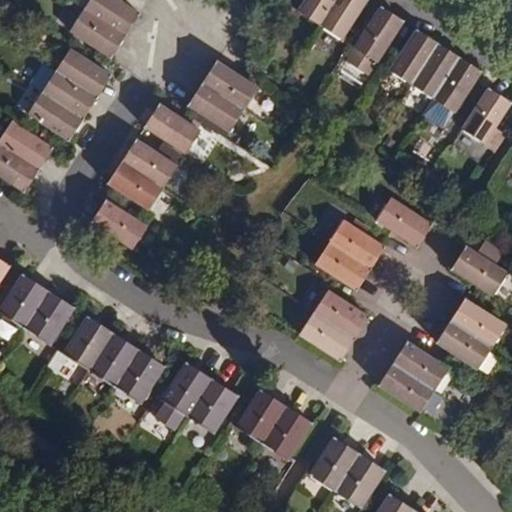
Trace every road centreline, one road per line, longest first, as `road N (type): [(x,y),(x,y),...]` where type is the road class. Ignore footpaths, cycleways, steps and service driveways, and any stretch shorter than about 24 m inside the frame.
road 1 (residential): [(346,395),(252,339),(167,314),(73,249),(73,197),(192,7),(179,0)]
road 2 (residential): [(486,511),(432,451),(346,395)]
road 3 (residential): [(398,314),(419,327),(443,289),(402,262),(377,300)]
road 4 (residential): [(393,0),(511,76)]
